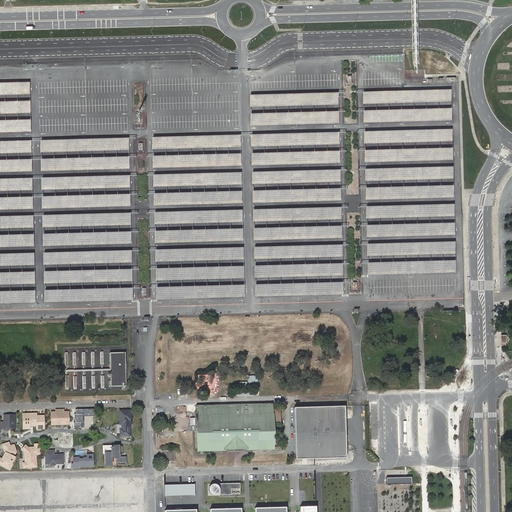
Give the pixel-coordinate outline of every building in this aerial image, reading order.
[(29,82),(0,83),(0,95),(29,94),(29,82)] [(450,90),(362,92),(363,104),(450,102),(450,90)] [(338,92),(251,94),(251,107),(338,104),(338,92)] [(30,101),(0,101),(0,113),(30,113),(30,101)] [(450,108),(362,111),(363,123),(450,120),(450,108)] [(338,111),(251,113),(251,125),(338,123),(338,111)] [(30,120),(0,120),(0,132),(30,132),(30,120)] [(450,129),(363,132),(364,144),(451,141),(450,129)] [(339,132),(251,134),(252,146),(339,144),(339,132)] [(240,135),(153,137),(153,149),(240,147),(240,135)] [(128,138),(41,140),(41,152),(128,150),(128,138)] [(31,140),(0,141),(0,153),(31,152),(31,140)] [(450,148),(363,150),(364,162),(451,160),(450,148)] [(338,150),(251,153),(252,165),(339,162),(338,150)] [(240,153),(153,156),(153,168),(240,165),(240,153)] [(128,156),(41,159),(41,171),(128,169),(128,156)] [(31,159),(0,159),(0,171),(31,171),(31,159)] [(452,167),(365,169),(365,181),(452,179),(452,167)] [(340,169),(253,172),(253,184),(340,181),(340,169)] [(241,172),(154,175),(154,187),(241,184),(241,172)] [(129,175),(42,178),(42,190),(130,187),(129,175)] [(32,178),(0,178),(0,190),(32,190),(32,178)] [(452,186),(365,188),(365,200),(452,198),(452,186)] [(340,188),(253,190),(253,203),(340,200),(340,188)] [(241,191),(154,193),(154,205),(241,203),(241,191)] [(129,194),(42,197),(42,209),(130,206),(129,194)] [(32,197),(0,197),(0,209),(32,209),(32,197)] [(453,204),(365,207),(366,219),(453,216),(453,204)] [(341,207),(254,209),(254,221),(341,219),(341,207)] [(242,210),(155,212),(155,224),(242,222),(242,210)] [(130,213),(43,215),(43,227),(130,225),(130,213)] [(33,215),(0,216),(0,228),(33,227),(33,215)] [(453,223),(365,225),(366,237),(453,235),(453,223)] [(341,225),(254,228),(254,240),(341,238),(341,225)] [(242,228),(155,231),(155,243),(242,240),(242,228)] [(130,232),(43,234),(43,246),(130,244),(130,232)] [(33,234),(0,235),(0,247),(33,246),(33,234)] [(453,242),(366,244),(367,256),(454,254),(453,242)] [(341,244),(254,247),(255,259),(342,256),(341,244)] [(242,247),(155,249),(156,262),(243,259),(242,247)] [(131,250),(44,253),(44,265),(131,262),(131,250)] [(34,253),(0,253),(0,265),(34,265),(34,253)] [(453,260),(366,263),(367,275),(454,273),(453,260)] [(341,263),(254,265),(255,277),(342,275),(341,263)] [(242,266),(155,268),(156,280),(243,278),(242,266)] [(131,269),(44,271),(44,283),(131,281),(131,269)] [(34,272),(0,272),(0,284),(34,284),(34,272)] [(342,282),(255,284),(255,296),(342,294),(342,282)] [(243,285),(156,287),(157,299),(244,297),(243,285)] [(132,288),(45,290),(45,302),(132,300),(132,288)] [(34,291),(0,291),(0,303),(35,303),(34,291)] [(126,386),(125,352),(111,352),(111,386),(126,386)] [(272,404),(197,406),(198,450),(273,448),(272,425),(281,425),(280,407),(272,407),(272,404)] [(345,406),(294,408),(296,459),(346,458),(345,406)] [(21,415),(21,426),(24,426),(27,422),(30,423),(32,424),(32,427),(35,430),(38,429),(44,423),(39,419),(42,416),(35,410),(30,416),(27,417),(26,415),(21,415)] [(71,425),(71,412),(58,412),(58,411),(51,411),(51,417),(56,417),(56,419),(57,419),(57,422),(55,422),(55,425),(71,425)] [(91,411),(75,411),(75,421),(80,421),(80,422),(87,423),(87,421),(90,421),(90,423),(94,423),(95,416),(91,415),(91,411)] [(125,411),(107,412),(108,429),(125,428),(125,411)] [(18,413),(13,413),(12,417),(4,416),(2,416),(2,414),(0,413),(0,424),(1,425),(1,428),(7,428),(8,427),(11,427),(12,429),(17,429),(18,413)] [(0,461),(5,461),(4,456),(13,454),(11,444),(2,445),(2,446),(0,446),(0,461)] [(36,467),(35,455),(39,454),(38,445),(34,445),(34,449),(32,449),(31,448),(27,448),(24,452),(25,463),(22,463),(22,468),(27,468),(28,468),(31,468),(31,467),(36,467)] [(104,453),(106,463),(116,461),(117,464),(126,463),(123,446),(118,447),(117,448),(113,449),(112,451),(104,453)] [(166,458),(166,460),(173,460),(173,451),(162,452),(162,458),(166,458)] [(49,453),(50,459),(43,461),(44,470),(60,468),(58,459),(57,452),(49,453)] [(80,467),(93,467),(93,454),(86,454),(86,457),(84,457),(84,458),(80,458),(80,457),(73,457),(73,464),(71,464),(71,468),(80,468),(80,467)] [(204,492),(205,494),(207,496),(209,496),(212,497),(214,496),(216,495),(218,493),(218,490),(218,488),(217,486),(216,484),(214,482),(211,482),(209,482),(206,483),(205,485),(204,487),(204,490),(204,492)] [(240,483),(219,484),(220,495),(240,494),(240,483)] [(194,484),(164,485),(164,497),(195,496),(194,484)]
